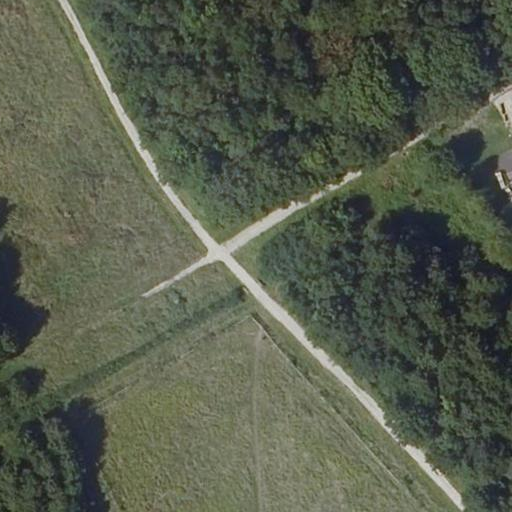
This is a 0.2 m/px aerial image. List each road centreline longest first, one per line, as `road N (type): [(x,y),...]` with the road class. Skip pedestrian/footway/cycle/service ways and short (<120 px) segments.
road 1 (track): [(471,511),(220,254),(173,195),(124,121),(64,0)]
road 2 (track): [(0,382),(511,79)]
